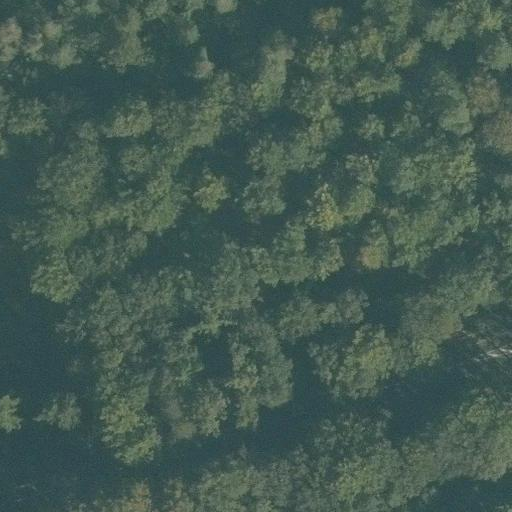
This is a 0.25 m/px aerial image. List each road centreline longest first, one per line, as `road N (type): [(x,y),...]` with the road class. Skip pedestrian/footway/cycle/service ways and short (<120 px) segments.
road 1 (secondary): [(0,508),(511,353)]
road 2 (track): [(126,469),(0,185)]
